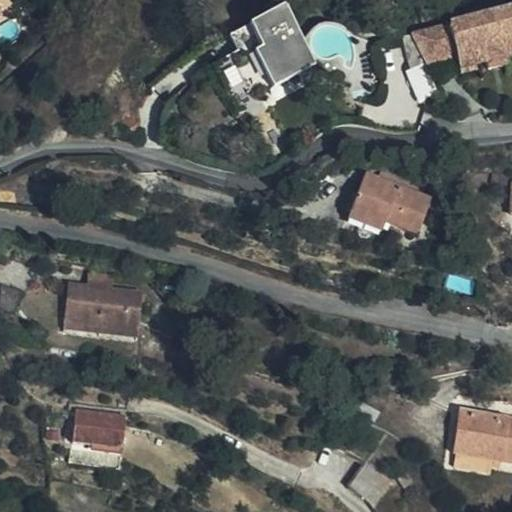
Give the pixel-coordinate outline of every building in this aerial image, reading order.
[(0,0),(0,14),(13,3),(10,0),(0,0)] [(273,87),(316,65),(284,5),(230,33),(237,47),(257,37),(263,48),(255,52),(273,87)] [(412,68),(431,62),(458,57),(460,69),(486,62),(490,75),(511,69),(511,68),(508,58),(511,57),(511,10),(403,37),(412,68)] [(443,91),(431,62),(412,68),(405,70),(421,102),(443,91)] [(354,210),(390,224),(417,235),(432,197),(368,172),(354,210)] [(386,236),(390,224),(354,210),(349,222),(386,236)] [(88,286),(116,288),(117,274),(89,272),(88,286)] [(145,291),(116,288),(88,286),(70,284),(66,326),(141,333),(145,291)] [(455,452),(458,453),(494,459),(511,461),(511,414),(461,408),(455,452)] [(123,450),(129,416),(79,409),(74,444),(123,450)] [(494,459),(458,453),(455,471),(491,478),(494,459)] [(376,505),(395,475),(368,460),(351,486),(376,505)] [(410,473),(402,478),(407,486),(416,479),(410,473)]
